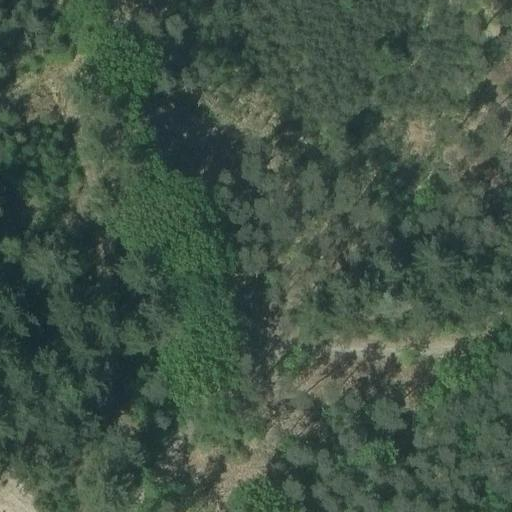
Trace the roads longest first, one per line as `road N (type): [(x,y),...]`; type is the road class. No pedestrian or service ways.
road 1 (track): [(128,511),(242,343),(511,328)]
road 2 (track): [(242,343),(121,0)]
